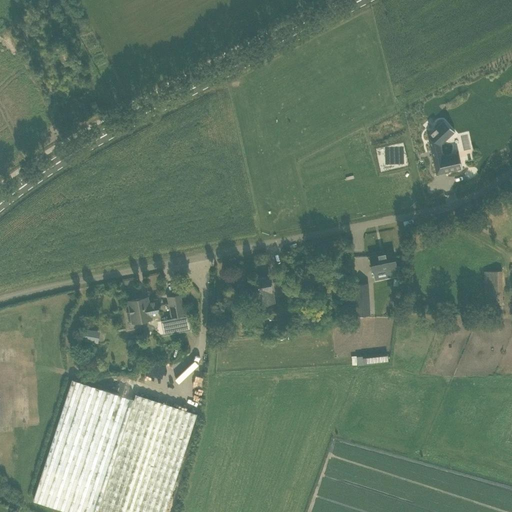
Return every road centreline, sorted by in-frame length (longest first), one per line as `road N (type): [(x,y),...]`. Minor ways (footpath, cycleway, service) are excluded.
road 1 (unclassified): [(0,301),(466,203),(511,177)]
road 2 (secondary): [(0,204),(72,154),(361,0)]
